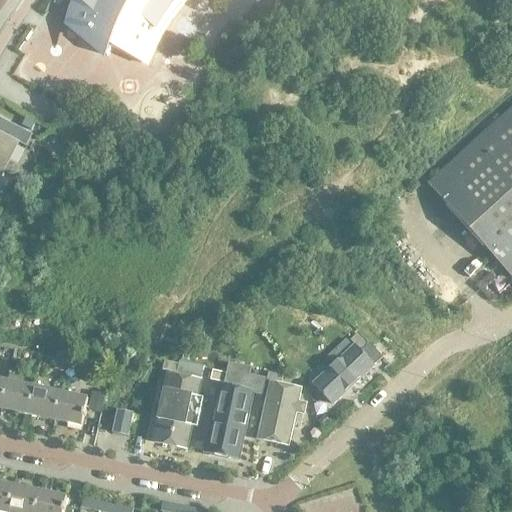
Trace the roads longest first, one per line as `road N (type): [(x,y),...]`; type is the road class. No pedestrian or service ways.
road 1 (unclassified): [(269,505),(443,350),(511,320)]
road 2 (residential): [(0,448),(269,505)]
